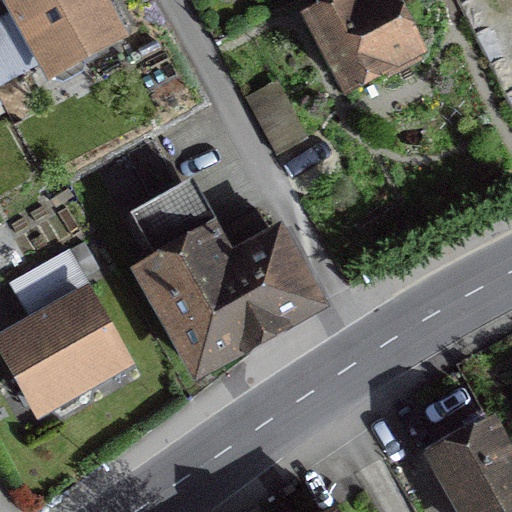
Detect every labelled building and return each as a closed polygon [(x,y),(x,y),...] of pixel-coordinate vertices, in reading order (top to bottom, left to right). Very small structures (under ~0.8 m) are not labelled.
[(114,40),(91,0),(5,0),(42,66),(70,51),(75,61),(114,40)] [(349,0),(351,2),(308,24),(345,93),(380,75),(384,81),(416,63),(385,3),(389,0),(349,0)] [(300,144),(269,87),(242,102),(273,159),(300,144)] [(273,245),(224,272),(179,193),(129,221),(156,269),(140,278),(195,375),(311,310),(273,245)] [(46,409),(119,368),(82,302),(0,348),(0,350),(20,387),(31,381),(46,409)] [(511,511),(511,472),(488,430),(430,462),(457,511),(511,511)]
